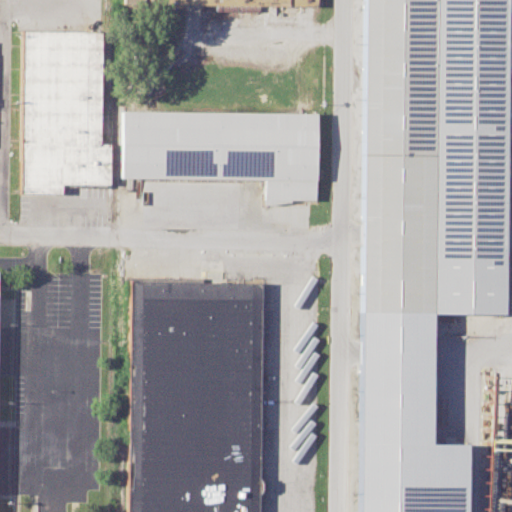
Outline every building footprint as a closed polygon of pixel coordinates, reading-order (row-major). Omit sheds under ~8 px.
[(115,0),(115,6),(313,9),(313,0),(115,0)] [(511,0),(357,0),(355,316),(430,316),(494,316),(502,1),(511,1),(511,0)] [(16,35),(13,191),(59,193),(58,183),(106,183),(106,146),(95,144),(96,32),(16,35)] [(117,113),(116,181),(258,183),(259,202),(311,202),(311,116),(117,113)] [(124,284),(123,511),(254,511),(254,284),(124,284)] [(355,316),(355,511),(464,511),(464,443),(430,442),(430,316),(355,316)]
